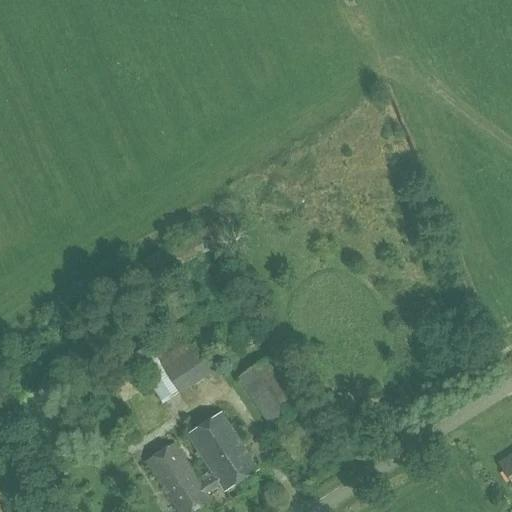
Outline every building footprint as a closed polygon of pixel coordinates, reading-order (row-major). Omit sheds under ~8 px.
[(130,267),(141,288),(234,241),(233,239),(242,234),(235,221),(225,226),(222,220),(130,267)] [(132,356),(164,405),(221,369),(189,320),(170,291),(148,305),(167,334),(151,344),(132,356)] [(238,378),(271,428),(302,408),(269,358),(238,378)] [(146,462),(178,511),(194,511),(212,501),(207,494),(221,485),(225,492),(259,470),(222,413),(188,435),(215,476),(201,485),(174,444),(146,462)] [(511,456),(500,464),(511,482),(511,456)]
